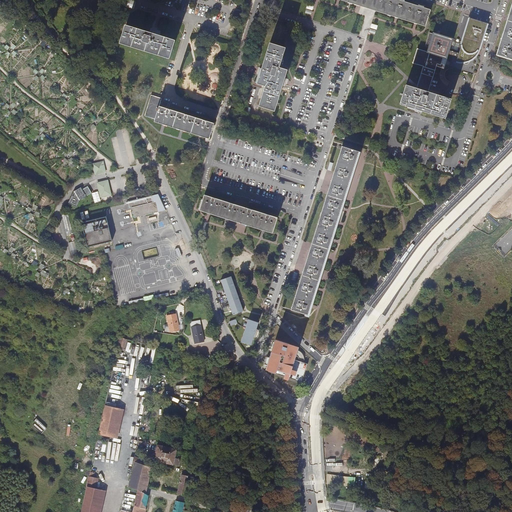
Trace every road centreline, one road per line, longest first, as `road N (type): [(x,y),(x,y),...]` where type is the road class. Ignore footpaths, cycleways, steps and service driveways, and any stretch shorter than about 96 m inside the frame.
road 1 (secondary): [(304,411),(354,362),(436,244),(511,169)]
road 2 (residential): [(257,0),(202,181),(302,213)]
road 3 (secondary): [(511,144),(420,236),(326,365)]
road 4 (residential): [(302,213),(357,42),(277,15),(269,0)]
road 5 (residential): [(254,368),(223,325),(151,151)]
road 6 (unclassified): [(151,151),(122,105),(25,0)]
